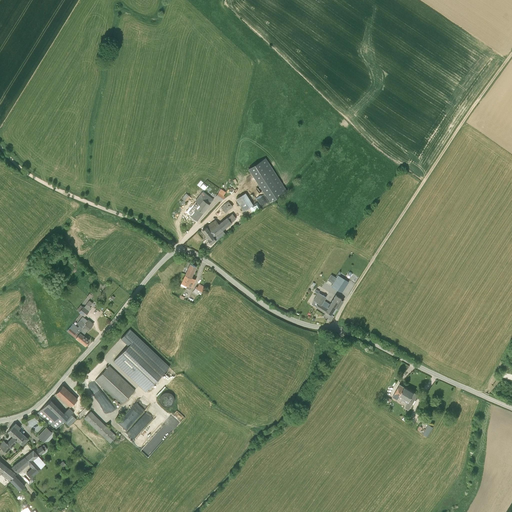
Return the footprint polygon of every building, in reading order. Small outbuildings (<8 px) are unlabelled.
[(268,199),(270,202),(283,194),(277,185),(264,193),(268,199)] [(220,189),(215,196),(221,201),(224,196),(223,195),(225,192),(220,189)] [(187,212),(192,216),(197,220),(198,220),(197,220),(199,217),(200,216),(203,212),(197,208),(204,200),(206,202),(209,198),(206,195),(207,194),(203,192),(187,212)] [(180,202),(183,205),(190,197),(186,193),(179,201),(180,202)] [(243,211),(253,205),(246,193),(236,199),(243,211)] [(204,200),(197,208),(203,212),(213,200),(209,198),(206,202),(204,200)] [(229,200),(222,207),(227,212),(234,205),(229,200)] [(216,239),(224,232),(222,230),(232,222),(231,222),(236,217),(232,213),(227,217),(219,223),(216,219),(207,226),(216,239)] [(210,244),(216,239),(207,226),(202,230),(209,239),(207,240),(210,244)] [(190,263),(185,275),(190,277),(196,266),(190,263)] [(190,277),(185,275),(181,283),(186,285),(187,285),(191,287),(192,287),(195,279),(191,277),(190,277)] [(344,279),(338,275),(331,286),(337,290),(342,292),(347,284),(347,283),(348,282),(344,279)] [(193,291),(193,292),(198,295),(199,293),(201,294),(202,292),(205,288),(199,284),(197,287),(196,287),(193,291)] [(326,311),(327,309),(321,305),(324,300),(326,297),(318,292),(319,291),(316,289),(315,291),(318,293),(313,300),(314,301),(312,304),(321,310),(325,313),(326,311)] [(336,295),(334,297),(339,300),(335,306),(335,307),(338,309),(343,300),(341,299),(340,299),(341,298),(336,295)] [(332,311),(335,307),(335,306),(339,300),(334,297),(333,299),(330,304),(324,301),(324,300),(321,305),(327,309),(326,311),(330,314),(332,311)] [(83,306),(79,311),(81,313),(85,316),(88,311),(85,308),(83,306)] [(88,320),(84,317),(83,316),(77,323),(79,325),(81,327),(78,331),(83,335),(84,334),(89,328),(90,328),(93,324),(90,321),(90,322),(88,320),(89,320),(88,320)] [(78,327),(73,323),(67,330),(76,337),(81,342),(85,345),(89,340),(83,335),(78,331),(81,327),(79,325),(78,327)] [(146,391),(169,367),(129,329),(121,338),(128,345),(114,360),(146,391)] [(135,390),(113,369),(109,365),(95,380),(99,383),(121,405),(135,390)] [(400,384),(392,397),(397,400),(398,398),(407,403),(408,402),(409,400),(410,400),(414,392),(400,384)] [(55,393),(59,396),(70,407),(78,399),(66,389),(62,385),(55,393)] [(98,394),(109,414),(116,411),(106,393),(103,394),(102,392),(98,394)] [(418,394),(414,392),(410,400),(409,400),(408,402),(405,407),(408,410),(411,404),(412,405),(418,394)] [(36,414),(54,431),(64,421),(69,426),(76,419),(72,414),(74,412),(69,407),(63,413),(54,403),(50,400),(36,414)] [(144,412),(136,405),(119,422),(127,430),(144,412)] [(91,411),(84,418),(110,443),(117,436),(91,411)] [(18,440),(18,441),(23,446),(29,439),(19,429),(20,428),(15,423),(8,431),(14,436),(12,437),(13,437),(14,436),(18,440)] [(427,437),(433,427),(428,425),(426,429),(425,428),(422,433),(427,437)] [(129,434),(136,438),(140,430),(133,426),(129,434)] [(52,433),(46,427),(38,436),(44,441),(52,433)] [(0,445),(5,452),(9,449),(17,441),(18,441),(18,440),(14,436),(13,437),(12,437),(6,443),(4,441),(0,444),(0,445)] [(41,446),(36,449),(40,455),(45,451),(45,450),(47,449),(44,444),(41,446)] [(12,467),(15,471),(18,473),(28,464),(32,468),(27,472),(31,478),(41,469),(41,468),(46,464),(33,449),(25,457),(12,467)] [(15,474),(0,461),(0,473),(10,481),(15,474)] [(15,474),(10,481),(19,490),(25,485),(15,474)]
